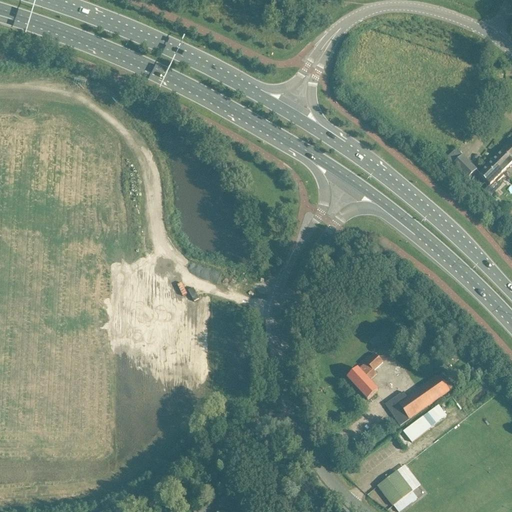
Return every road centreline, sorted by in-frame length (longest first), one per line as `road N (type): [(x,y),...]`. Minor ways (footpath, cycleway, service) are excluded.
road 1 (primary): [(18,15),(130,58),(293,143)]
road 2 (primary): [(511,293),(345,148)]
road 3 (primary): [(241,85),(38,0)]
road 4 (unclassified): [(125,511),(209,454),(296,417)]
road 5 (primary): [(293,143),(422,233)]
road 6 (unclassified): [(491,37),(436,12),(389,6),(367,13)]
road 7 (unclassified): [(296,417),(280,365),(283,295)]
road 8 (primary): [(422,233),(511,320)]
road 9 (primary): [(345,148),(241,85)]
